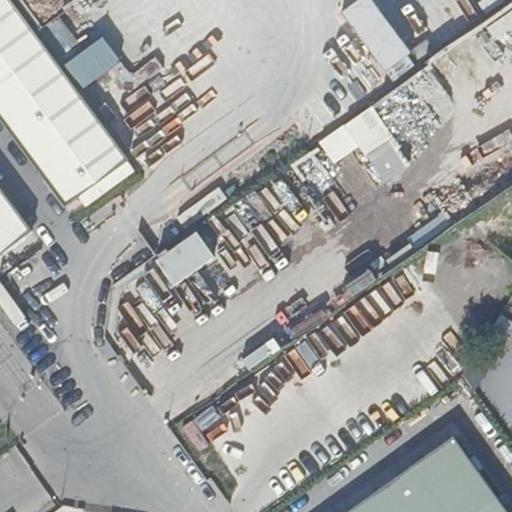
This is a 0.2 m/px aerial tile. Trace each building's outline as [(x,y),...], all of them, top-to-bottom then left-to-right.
[(0,0),(0,133),(57,211),(121,166),(0,0)] [(334,22),(377,80),(401,63),(359,4),(334,22)] [(57,54),(75,44),(61,18),(43,28),(57,54)] [(408,85),(347,123),(371,160),(363,166),(378,188),(418,163),(405,143),(419,135),(410,120),(425,110),(415,93),(414,94),(408,85)] [(176,235),(218,205),(211,194),(169,224),(176,235)] [(0,254),(24,237),(0,204),(0,254)] [(178,288),(219,259),(200,231),(159,260),(178,288)] [(511,511),(511,510),(458,433),(345,511),(511,511)]
